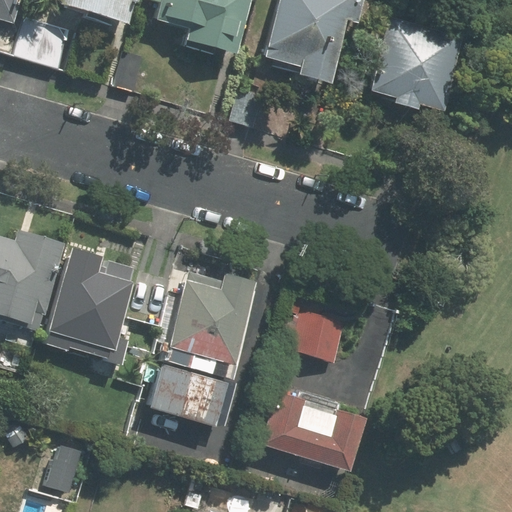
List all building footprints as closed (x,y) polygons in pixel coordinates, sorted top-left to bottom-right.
[(53,0),(51,8),(121,28),(129,0),(53,0)] [(224,66),(243,0),(152,0),(140,41),(224,66)] [(325,77),(354,0),(269,0),(251,50),(325,77)] [(454,33),(381,13),(361,87),(434,106),(454,33)] [(66,30),(22,16),(9,59),(53,72),(66,30)] [(0,322),(29,332),(57,241),(0,223),(0,322)] [(139,266),(63,245),(37,342),(113,363),(139,266)] [(221,379),(247,280),(181,262),(155,361),(221,379)] [(158,274),(141,269),(129,313),(145,317),(158,274)] [(343,326),(301,311),(286,350),(329,366),(343,326)] [(153,364),(140,406),(204,426),(217,384),(153,364)] [(356,415),(265,389),(250,444),(341,469),(356,415)] [(76,446),(52,440),(42,489),(66,494),(76,446)]
